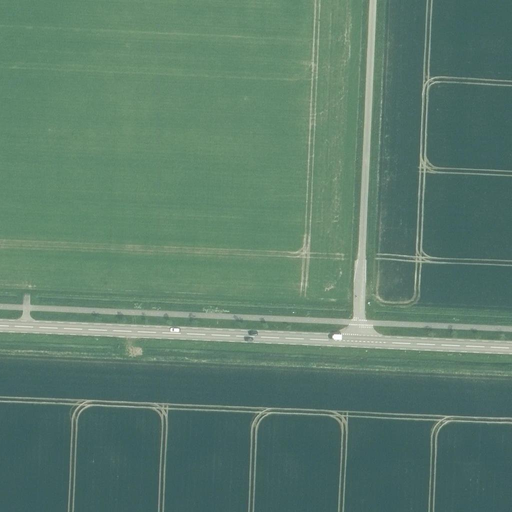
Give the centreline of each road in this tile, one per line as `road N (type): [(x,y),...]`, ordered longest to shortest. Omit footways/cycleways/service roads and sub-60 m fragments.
road 1 (tertiary): [(356,341),(0,325)]
road 2 (unclassified): [(356,341),(372,0)]
road 3 (tertiary): [(511,348),(356,341)]
